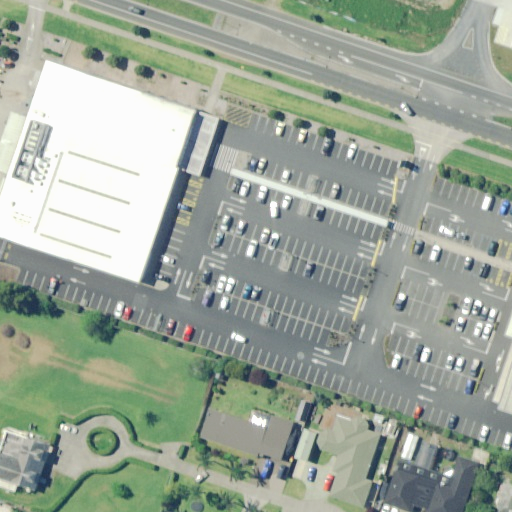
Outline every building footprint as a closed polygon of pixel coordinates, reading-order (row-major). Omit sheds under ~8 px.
[(192,109),(43,59),(0,186),(0,232),(135,277),(192,109)] [(221,124),(206,118),(188,171),(203,176),(221,124)] [(302,405),(297,419),(307,423),(312,408),(302,405)] [(250,421),(215,409),(206,438),(263,457),(264,453),(286,460),(298,424),(277,417),(273,429),(266,426),(269,416),(254,411),(250,421)] [(323,427),(321,434),(316,447),(340,455),(335,471),(341,473),(333,496),(366,508),(375,483),(367,480),(382,435),(353,425),(354,422),(338,417),(333,431),(323,427)] [(400,424),(389,420),(384,433),(395,437),(400,424)] [(54,444),(10,432),(0,465),(0,480),(40,492),(54,444)] [(440,449),(426,444),(419,466),(403,461),(388,505),(408,511),(414,511),(417,506),(428,510),(426,511),(465,511),(483,462),(462,455),(454,478),(432,471),(440,449)]
